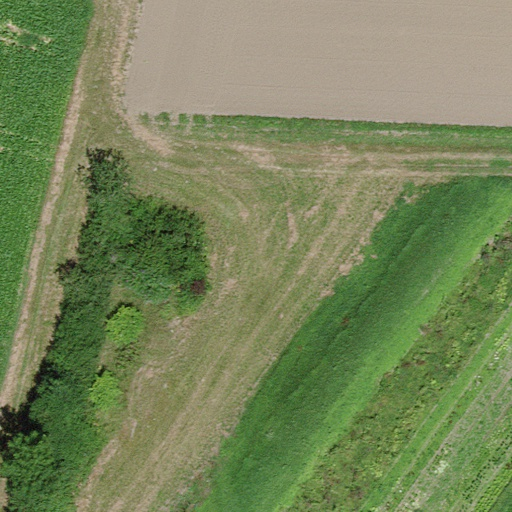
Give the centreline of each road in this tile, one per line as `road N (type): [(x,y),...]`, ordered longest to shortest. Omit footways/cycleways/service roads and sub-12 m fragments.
road 1 (track): [(511,162),(75,151),(0,450)]
road 2 (track): [(75,151),(112,0)]
